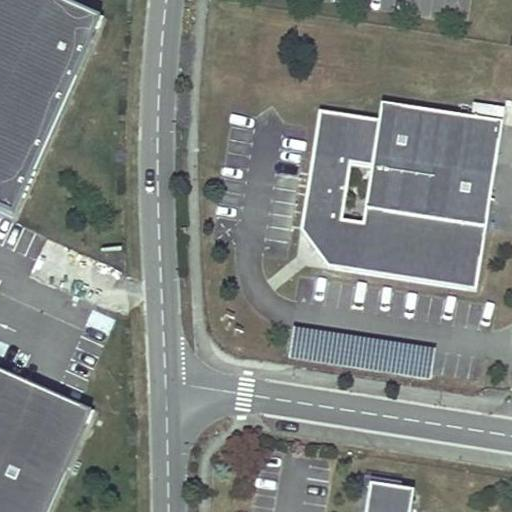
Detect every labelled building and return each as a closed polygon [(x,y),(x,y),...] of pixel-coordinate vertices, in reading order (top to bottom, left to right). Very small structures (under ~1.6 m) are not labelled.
[(0,0),(0,212),(13,218),(101,22),(51,0),(0,0)] [(476,293),(503,114),(473,110),(383,95),(380,112),(321,103),(319,113),(299,234),(327,272),(476,293)] [(503,114),(505,101),(475,95),(473,110),(503,114)] [(0,511),(49,511),(93,416),(75,409),(0,375),(0,511)] [(439,511),(443,491),(399,484),(394,511),(439,511)]
